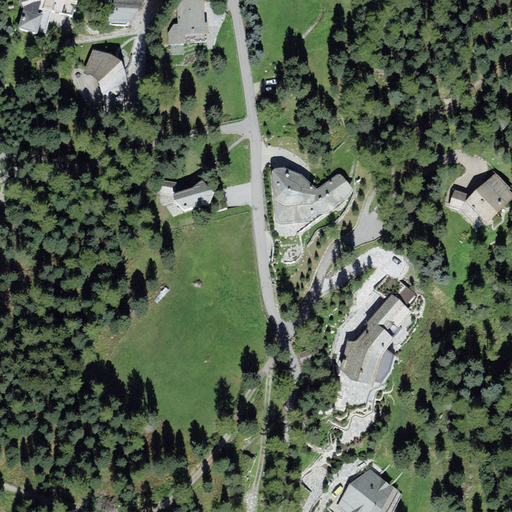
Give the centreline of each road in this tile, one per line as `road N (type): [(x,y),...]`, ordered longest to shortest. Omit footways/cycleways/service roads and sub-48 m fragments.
road 1 (residential): [(233,0),(254,126),(266,290),(296,378),(278,511)]
road 2 (track): [(287,339),(171,511)]
road 3 (track): [(251,510),(269,363)]
